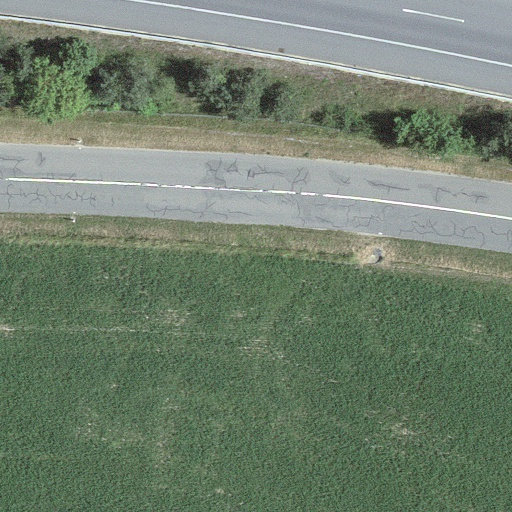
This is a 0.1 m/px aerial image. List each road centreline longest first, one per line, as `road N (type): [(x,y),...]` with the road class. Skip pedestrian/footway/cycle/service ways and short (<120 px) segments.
road 1 (secondary): [(511,219),(292,193),(0,179)]
road 2 (trunk): [(341,0),(511,31)]
